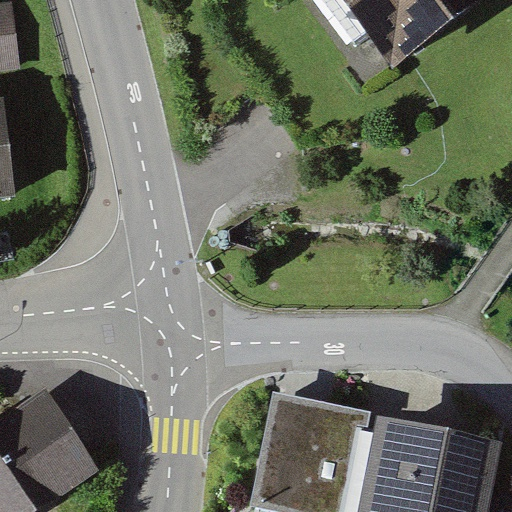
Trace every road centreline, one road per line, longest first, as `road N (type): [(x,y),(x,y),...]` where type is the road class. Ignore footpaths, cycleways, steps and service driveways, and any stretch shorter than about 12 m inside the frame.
road 1 (residential): [(165,327),(234,344),(439,347),(497,366),(511,380)]
road 2 (residential): [(165,327),(122,72),(101,0)]
road 3 (residential): [(166,511),(176,424),(165,327)]
road 4 (residential): [(165,327),(86,310),(0,319)]
